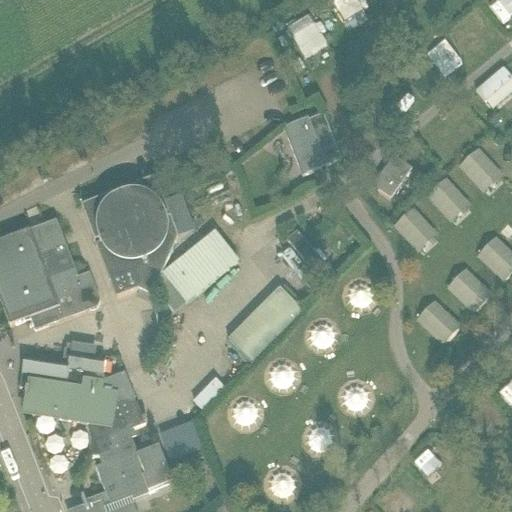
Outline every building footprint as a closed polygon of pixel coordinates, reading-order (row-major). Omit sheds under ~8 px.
[(345,31),(365,21),(355,0),(331,0),(330,1),(345,31)] [(498,23),(511,11),(511,9),(503,0),(493,0),(485,7),(498,23)] [(285,28),(303,61),(326,48),(308,15),(285,28)] [(460,50),(478,35),(464,19),(447,34),(460,50)] [(441,40),(423,56),(443,80),(462,64),(441,40)] [(511,78),(502,68),(474,93),(491,112),(511,93),(511,78)] [(494,115),(487,122),(493,127),(499,121),(494,115)] [(283,132),(301,181),(341,165),(324,117),(283,132)] [(486,194),(500,172),(469,151),(454,174),(486,194)] [(392,166),(391,167),(389,166),(371,191),(390,204),(412,173),(394,160),(390,165),(392,166)] [(456,189),(462,184),(452,172),(423,197),(447,226),(470,206),(456,189)] [(155,293),(160,281),(178,241),(167,212),(155,181),(81,209),(116,301),(137,293),(138,290),(154,296),(155,293)] [(390,228),(415,255),(435,235),(410,209),(390,228)] [(0,244),(0,304),(9,329),(30,322),(35,334),(95,312),(98,309),(99,308),(100,306),(99,302),(97,300),(90,277),(78,280),(56,223),(0,244)] [(286,244),(323,284),(333,277),(297,234),(286,244)] [(472,259),(500,285),(511,271),(511,257),(491,238),(472,259)] [(187,305),(234,267),(212,239),(164,278),(187,305)] [(442,289),(470,316),(489,297),(461,269),(442,289)] [(357,276),(344,288),(358,303),(371,291),(357,276)] [(272,311),(259,324),(279,343),(304,317),(279,293),(266,306),(272,311)] [(412,322),(440,347),(457,329),(429,303),(412,322)] [(317,329),(334,322),(327,306),(311,313),(317,329)] [(300,334),(287,345),(307,367),(319,356),(300,334)] [(25,357),(19,391),(26,392),(25,399),(26,399),(24,416),(34,418),(34,417),(79,424),(83,422),(86,430),(85,430),(86,431),(86,432),(86,433),(87,434),(87,435),(87,436),(88,437),(88,438),(88,439),(88,440),(88,441),(89,442),(89,443),(89,444),(89,445),(89,446),(89,447),(89,448),(89,449),(89,450),(89,451),(89,452),(89,453),(89,454),(89,455),(89,456),(89,457),(89,458),(88,459),(99,460),(101,459),(105,467),(95,471),(101,486),(103,490),(105,496),(85,504),(83,500),(81,500),(85,511),(104,511),(104,510),(131,499),(129,493),(123,490),(126,484),(131,486),(143,482),(148,497),(173,487),(159,450),(137,459),(129,435),(146,428),(124,376),(105,383),(103,379),(105,364),(92,362),(94,352),(66,347),(63,363),(25,357)] [(301,363),(286,347),(280,353),(295,369),(301,363)] [(279,352),(259,367),(272,386),(293,371),(279,352)] [(370,389),(384,402),(398,386),(383,373),(370,389)] [(199,415),(222,390),(210,379),(187,403),(199,415)] [(507,409),(511,407),(511,383),(498,389),(507,409)] [(241,389),(226,404),(243,421),(258,405),(241,389)] [(360,392),(341,409),(356,425),(375,407),(360,392)] [(158,437),(171,465),(202,450),(190,422),(158,437)] [(311,440),(335,457),(344,446),(320,428),(311,440)] [(384,511),(412,511),(413,511),(397,498),(384,511)] [(218,511),(239,511),(232,502),(218,511)]
